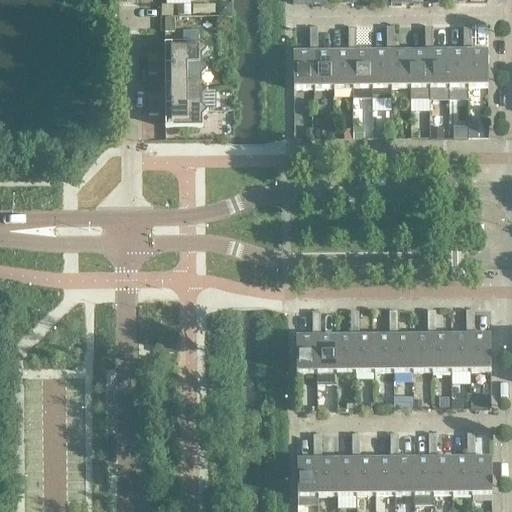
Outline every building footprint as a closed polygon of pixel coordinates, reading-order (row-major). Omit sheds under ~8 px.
[(177,15),(189,15),(189,6),(177,6),(177,15)] [(432,40),(432,28),(424,28),(424,40),(432,40)] [(471,40),(471,28),(463,28),(463,40),(471,40)] [(317,41),(317,29),(309,29),(309,41),(317,41)] [(356,41),(355,29),(348,29),(348,41),(356,41)] [(394,41),(394,29),(386,29),(386,41),(394,41)] [(432,52),(432,40),(424,40),(425,52),(429,52),(432,52)] [(471,52),(471,40),(463,40),(463,52),(467,52),(471,52)] [(317,53),(317,41),(309,41),(309,53),(313,53),(317,53)] [(356,53),(356,41),(348,41),(348,53),(352,53),(356,53)] [(394,53),(394,41),(386,41),(386,53),(390,53),(394,53)] [(201,57),(207,51),(201,46),(201,45),(164,45),(164,62),(161,62),(156,57),(148,57),(148,67),(201,66),(201,57)] [(429,52),(425,52),(409,53),(410,91),(429,90),(429,52)] [(448,52),(432,52),(429,52),(429,90),(448,90),(448,52)] [(467,52),(463,52),(448,52),(448,90),(467,90),(467,52)] [(487,52),(471,52),(467,52),(467,90),(488,90),(487,52)] [(313,53),(309,53),(293,54),(293,92),(314,91),(313,53)] [(333,53),(317,53),(313,53),(314,91),(333,91),(333,53)] [(352,53),(348,53),(333,53),(333,91),(352,91),(352,53)] [(371,53),(356,53),(352,53),(352,91),(371,91),(371,53)] [(390,53),(386,53),(371,53),(371,91),(390,91),(390,53)] [(409,53),(394,53),(390,53),(390,91),(410,91),(409,53)] [(201,77),(207,72),(201,66),(148,67),(148,76),(156,76),(161,71),(164,71),(164,87),(202,87),(201,77)] [(202,98),(207,92),(202,87),(164,87),(164,103),(161,103),(156,98),(148,98),(148,107),(202,107),(202,98)] [(202,118),(207,113),(202,107),(148,107),(148,117),(157,117),(162,112),(165,112),(165,129),(202,128),(202,118)] [(450,336),(435,337),(431,337),(432,375),(451,374),(450,336)] [(470,336),(466,336),(450,336),(451,374),(470,374),(470,336)] [(490,336),(474,336),(470,336),(470,374),(490,374),(490,336)] [(335,337),(320,338),(316,338),(316,376),(336,375),(335,337)] [(354,337),(351,337),(335,337),(336,375),(355,375),(354,337)] [(374,337),(358,337),(354,337),(355,375),(374,375),(374,337)] [(393,337),(389,337),(374,337),(374,375),(393,375),(393,337)] [(412,337),(397,337),(393,337),(393,375),(412,375),(412,337)] [(431,337),(427,337),(412,337),(412,375),(432,375),(431,337)] [(316,338),(312,338),(296,338),(296,376),(316,376),(316,338)] [(172,355),(172,339),(158,339),(158,355),(172,355)] [(471,459),(467,459),(451,460),(452,498),(471,497),(471,459)] [(491,459),(475,459),(471,459),(471,497),(491,497),(491,459)] [(356,460),(352,460),(336,461),(337,499),(356,498),(356,460)] [(375,460),(359,460),(356,460),(356,498),(375,498),(375,460)] [(394,460),(390,460),(375,460),(375,498),(394,498),(394,460)] [(413,460),(398,460),(394,460),(394,498),(413,498),(413,460)] [(432,460),(428,460),(413,460),(413,498),(433,498),(432,460)] [(451,460),(436,460),(432,460),(433,498),(452,498),(451,460)] [(317,461),(313,461),(297,461),(297,499),(317,499),(317,461)] [(336,461),(321,461),(317,461),(317,499),(337,499),(336,461)]
